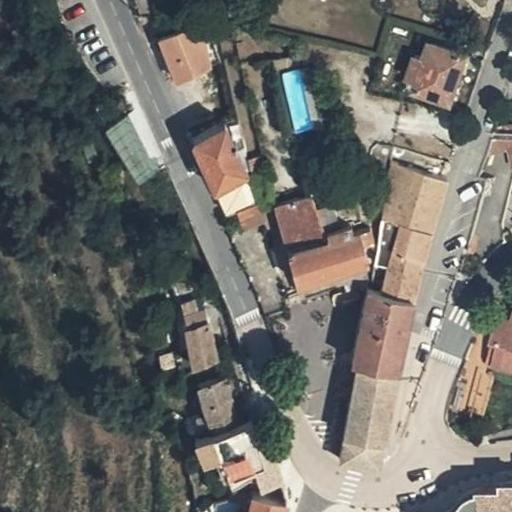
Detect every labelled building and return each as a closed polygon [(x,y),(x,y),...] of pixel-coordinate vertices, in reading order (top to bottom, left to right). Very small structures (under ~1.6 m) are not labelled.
[(170,31),(158,35),(177,79),(211,66),(201,20),(170,31)] [(414,88),(454,101),(469,52),(430,40),(426,56),(416,54),(409,77),(418,80),(414,88)] [(131,111),(106,124),(142,180),(161,169),(131,111)] [(193,136),(227,210),(257,197),(257,196),(226,122),(193,136)] [(511,124),(503,126),(507,151),(511,168),(511,167),(511,124)] [(495,128),(485,156),(507,151),(503,126),(495,128)] [(263,152),(247,154),(255,185),(270,182),(263,152)] [(390,159),(370,283),(413,295),(446,176),(390,159)] [(274,200),(287,245),(353,227),(351,219),(323,226),(311,190),(274,200)] [(360,224),(365,239),(375,236),(370,221),(360,224)] [(353,227),(287,245),(300,290),(355,274),(368,270),(365,261),(370,258),(365,239),(360,224),(353,227)] [(355,274),(357,288),(365,286),(368,270),(355,274)] [(365,286),(350,358),(356,359),(397,367),(413,295),(370,283),(365,286)] [(201,301),(195,293),(179,296),(185,317),(204,312),(201,301)] [(204,312),(185,317),(196,355),(214,351),(204,312)] [(499,345),(493,364),(511,369),(511,320),(500,317),(492,343),(499,345)] [(487,363),(493,364),(499,345),(492,343),(487,363)] [(204,399),(231,389),(222,358),(209,361),(213,375),(200,379),(204,399)] [(397,367),(356,359),(355,366),(350,395),(343,433),(383,439),(397,367)] [(355,366),(340,363),(334,393),(350,395),(355,366)] [(198,433),(239,420),(231,389),(204,399),(193,403),(182,406),(192,435),(198,433)] [(254,414),(246,417),(239,420),(198,433),(207,457),(225,453),(220,436),(243,432),(247,448),(251,461),(260,460),(264,477),(280,475),(274,454),(268,427),(259,429),(254,414)] [(247,448),(243,432),(220,436),(225,453),(247,448)] [(378,464),(383,439),(343,433),(339,456),(378,464)] [(118,511),(110,447),(81,451),(86,511),(118,511)] [(230,472),(254,471),(251,461),(247,448),(225,453),(230,472)] [(256,478),(264,477),(260,460),(251,461),(254,471),(256,478)] [(430,511),(429,511),(511,511),(511,481),(482,483),(475,487),(462,500),(453,508),(440,511),(430,511)] [(215,511),(245,511),(249,494),(206,496),(202,496),(201,506),(216,506),(215,511)] [(282,511),(284,503),(249,494),(245,511),(282,511)]
